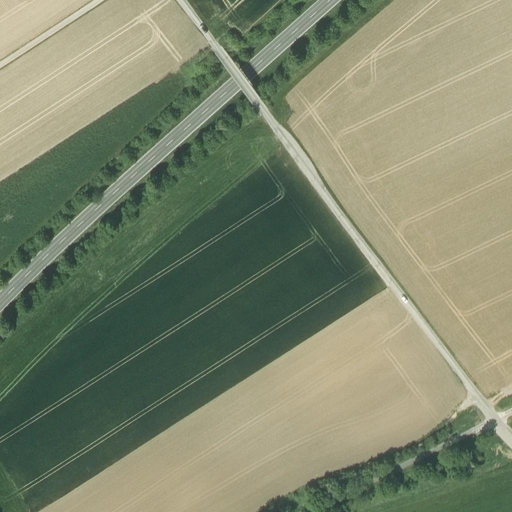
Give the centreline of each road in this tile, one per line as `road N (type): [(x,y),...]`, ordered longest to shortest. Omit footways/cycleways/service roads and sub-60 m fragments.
road 1 (unclassified): [(495,421),(182,0)]
road 2 (secondary): [(0,313),(337,0)]
road 3 (track): [(114,0),(0,71)]
